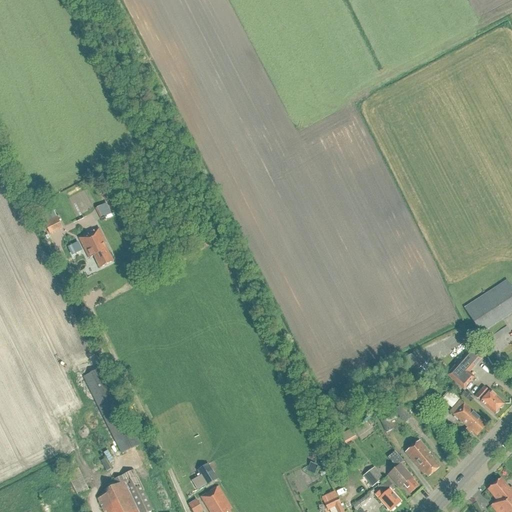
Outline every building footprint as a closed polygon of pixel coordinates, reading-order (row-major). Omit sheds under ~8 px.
[(85,184),(73,187),(75,193),(87,189),(85,184)] [(114,201),(105,204),(110,215),(118,211),(114,201)] [(57,217),(52,219),(49,211),(47,212),(46,209),(39,212),(44,223),(44,224),(50,235),(63,229),(57,217)] [(84,240),(95,262),(100,260),(105,269),(120,262),(104,230),(84,240)] [(511,289),(506,281),(463,309),(480,335),(511,314),(511,289)] [(443,343),(432,350),(430,347),(425,350),(432,361),(440,356),(443,361),(460,349),(450,333),(441,339),(443,343)] [(470,349),(450,373),(447,376),(463,390),(474,378),(468,373),(481,359),(470,349)] [(84,380),(121,454),(139,445),(102,371),(84,380)] [(504,404),(490,392),(489,392),(484,387),(475,398),(482,403),(481,404),(494,415),(504,404)] [(442,401),(451,409),(459,400),(449,392),(448,393),(447,393),(442,399),(443,400),(442,401)] [(462,403),(462,404),(460,401),(450,413),(467,428),(465,431),(469,435),(472,432),(476,436),(487,425),(462,403)] [(394,412),(404,424),(410,419),(406,415),(410,412),(403,404),(394,412)] [(389,424),(393,422),(396,421),(392,412),(378,419),(386,434),(392,431),(389,424)] [(419,441),(405,453),(414,464),(419,460),(419,461),(425,457),(427,459),(430,457),(429,455),(430,454),(419,441)] [(136,451),(141,460),(152,456),(148,446),(136,451)] [(419,460),(414,464),(424,475),(425,474),(428,478),(440,468),(430,457),(427,459),(425,457),(419,461),(419,460)] [(156,467),(152,458),(141,463),(145,472),(156,467)] [(403,486),(410,494),(418,487),(411,479),(412,479),(400,465),(388,475),(400,489),(403,486)] [(383,479),(374,468),(362,477),(371,488),(383,479)] [(67,474),(77,496),(89,491),(78,469),(67,474)] [(211,469),(205,473),(200,476),(206,486),(217,479),(211,469)] [(103,511),(150,511),(153,511),(134,471),(113,481),(115,484),(113,485),(113,487),(104,492),(106,495),(97,499),(103,511)] [(510,489),(501,479),(487,490),(496,501),(491,506),(495,511),(511,511),(511,488),(510,489)] [(378,488),(384,495),(380,491),(375,496),(389,511),(390,511),(401,502),(391,492),(395,489),(388,481),(383,485),(382,484),(378,488)] [(231,509),(218,487),(201,498),(209,511),(228,511),(231,509)] [(354,505),(356,509),(371,498),(369,495),(354,505)] [(329,511),(343,511),(340,505),(341,505),(337,497),(324,503),(327,511),(329,511)] [(188,505),(192,511),(201,511),(203,511),(196,500),(188,505)] [(385,511),(386,511),(381,503),(367,511),(385,511)]
